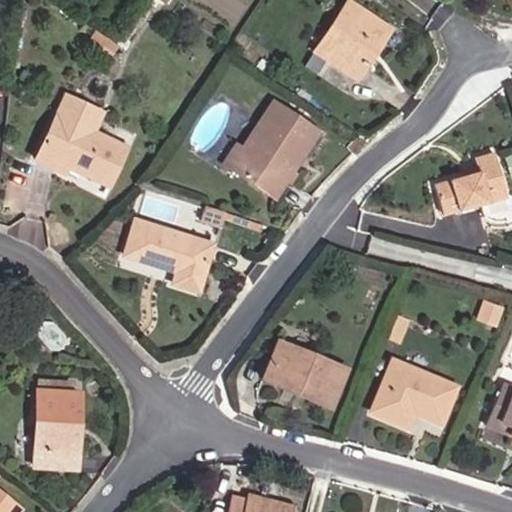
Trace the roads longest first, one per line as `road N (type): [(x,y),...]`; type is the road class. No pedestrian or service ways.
road 1 (residential): [(176,414),(349,180),(511,48)]
road 2 (residential): [(510,511),(241,441),(176,414)]
road 3 (residential): [(176,414),(34,264),(0,247)]
road 4 (residential): [(99,511),(176,414)]
